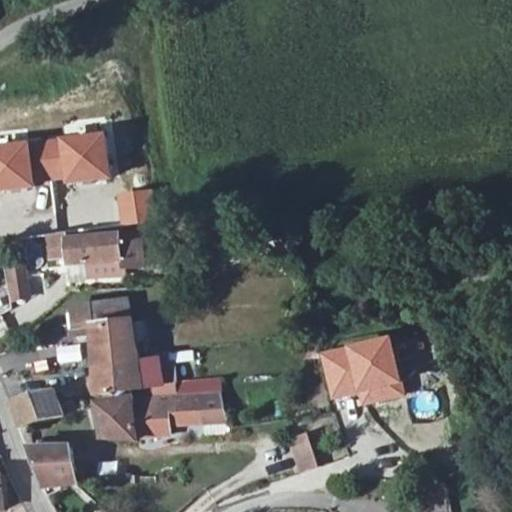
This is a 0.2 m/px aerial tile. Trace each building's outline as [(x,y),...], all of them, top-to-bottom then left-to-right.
[(33,185),(110,180),(107,134),(31,138),(33,185)] [(0,142),(0,191),(32,190),(30,141),(0,142)] [(130,234),(78,239),(79,262),(132,257),(130,234)] [(5,272),(9,303),(19,302),(15,271),(5,272)] [(126,323),(125,305),(90,307),(89,334),(105,333),(113,390),(155,386),(148,323),(126,323)] [(228,391),(209,392),(213,416),(233,414),(228,391)] [(209,392),(114,399),(105,401),(109,435),(176,432),(175,420),(213,416),(209,392)] [(63,395),(15,406),(27,431),(67,419),(63,395)] [(294,440),(298,472),(316,470),(312,438),(294,440)] [(75,451),(36,452),(52,489),(81,479),(75,451)] [(0,511),(14,511),(8,481),(4,481),(2,462),(0,462),(0,511)]
